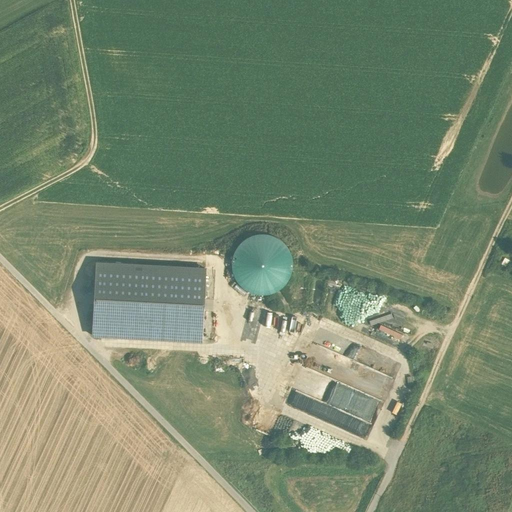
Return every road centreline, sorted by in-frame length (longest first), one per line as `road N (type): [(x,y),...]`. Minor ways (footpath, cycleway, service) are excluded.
road 1 (track): [(511,202),(371,511)]
road 2 (track): [(0,211),(90,157),(72,0)]
